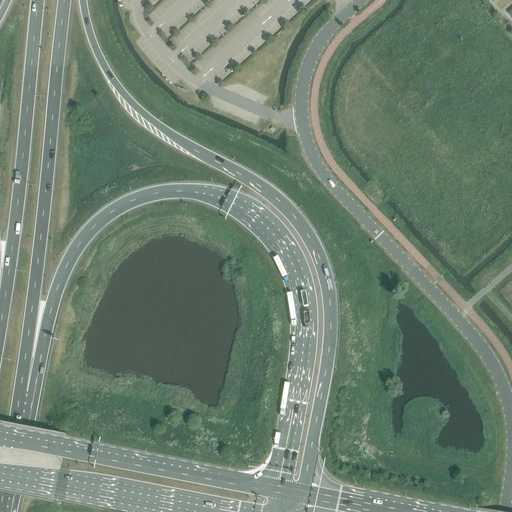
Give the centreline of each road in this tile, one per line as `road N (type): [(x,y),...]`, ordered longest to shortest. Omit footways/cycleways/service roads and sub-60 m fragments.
road 1 (trunk): [(19,396),(61,276),(91,229),(151,194),(218,197),(269,225),(298,279),(302,357),(279,490)]
road 2 (primary): [(302,493),(331,331),(317,254),(279,200),(132,104),(105,70),(83,0)]
road 3 (unclassified): [(511,416),(483,349),(326,178),(304,134),(309,60),(361,0)]
road 4 (trunk): [(36,7),(5,295)]
road 5 (trunk): [(279,490),(0,438)]
road 6 (primary): [(40,239),(64,0)]
road 7 (primary): [(0,473),(193,511)]
road 8 (trunk): [(19,396),(40,239)]
